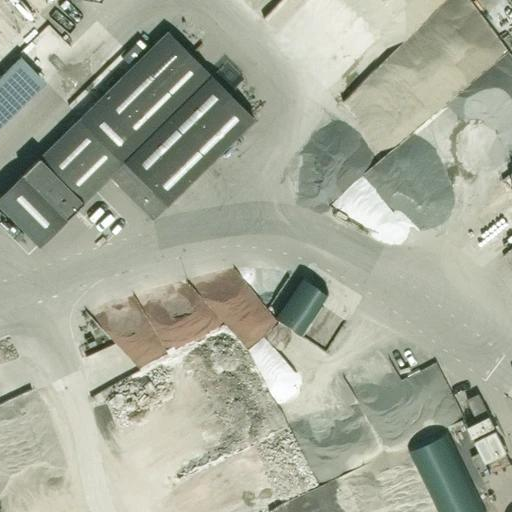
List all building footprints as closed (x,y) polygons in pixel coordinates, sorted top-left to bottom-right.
[(0,43),(3,46),(11,33),(0,26),(0,43)] [(23,174),(0,196),(0,205),(38,245),(66,217),(67,218),(83,203),(82,202),(110,174),(153,217),(253,118),(167,32),(39,158),(38,157),(22,173),(23,174)] [(0,112),(38,75),(22,59),(0,80),(0,112)] [(511,63),(510,61),(425,123),(448,154),(487,125),(497,138),(510,128),(511,129),(511,63)] [(276,329),(242,283),(220,300),(210,288),(195,299),(205,313),(211,308),(245,353),(276,329)] [(385,417),(283,418),(317,492),(417,447),(407,447),(436,434),(436,416),(488,416),(480,398),(458,409),(458,399),(452,387),(445,387),(436,367),(403,382),(394,382),(394,398),(396,403),(396,412),(385,417)] [(498,435),(475,447),(479,457),(469,462),(477,477),(511,460),(498,435)]
